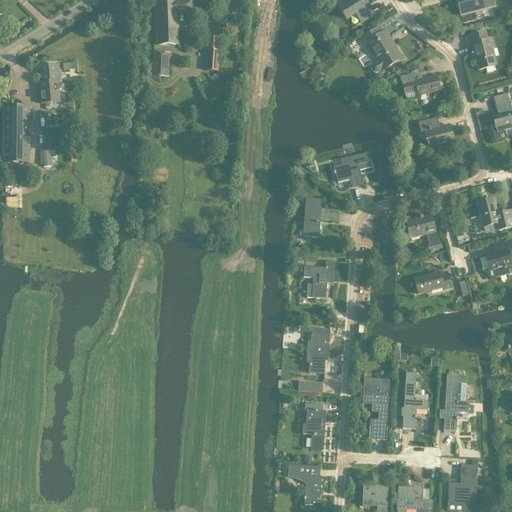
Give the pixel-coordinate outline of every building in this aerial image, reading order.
[(154,1),(155,29),(155,46),(178,45),(177,16),(193,15),(192,0),(156,0),(156,1),(154,1)] [(364,0),(341,0),(336,3),(346,20),(356,14),(361,23),(374,15),(364,0)] [(492,0),(456,0),(461,16),(494,8),(492,0)] [(377,29),(362,39),(376,62),(373,65),(371,66),(371,69),(372,72),(373,74),(376,74),(379,73),(382,71),(393,64),(402,59),(385,32),(381,35),(377,29)] [(485,34),(467,39),(472,56),(474,55),(479,71),(496,67),(492,50),(494,50),(492,40),(487,41),(485,34)] [(206,71),(218,72),(220,52),(207,51),(206,71)] [(153,53),(152,78),(163,78),(164,54),(153,53)] [(59,64),(41,66),(43,82),(40,83),(42,104),(60,102),(58,82),(61,82),(59,64)] [(409,67),(410,73),(420,70),(418,64),(409,67)] [(310,77),(317,80),(320,72),(313,69),(310,77)] [(413,75),(401,78),(405,95),(406,100),(418,97),(440,91),(437,77),(415,83),(413,75)] [(496,133),(497,133),(497,135),(505,133),(504,131),(511,129),(511,128),(511,109),(511,110),(507,95),(494,98),(498,113),(491,115),(496,133)] [(29,109),(4,109),(4,164),(29,165),(29,146),(29,136),(29,109)] [(438,119),(419,124),(421,134),(424,133),(428,151),(444,147),(444,148),(454,145),(449,126),(440,129),(438,119)] [(349,165),(334,169),(337,183),(349,180),(351,189),(363,186),(359,172),(371,169),(368,154),(348,159),(349,165)] [(306,200),(303,238),(319,239),(320,221),(339,222),(339,212),(321,211),(322,201),(306,200)] [(497,232),(511,229),(511,228),(511,218),(508,220),(507,213),(497,215),(493,200),(480,203),(481,208),(478,209),(483,228),(495,225),(497,232)] [(411,240),(425,237),(427,246),(429,252),(442,249),(440,243),(438,243),(431,216),(406,222),(411,240)] [(503,252),(485,257),(489,272),(495,271),(497,279),(508,276),(511,274),(511,266),(510,259),(511,258),(511,241),(501,244),(503,252)] [(313,279),(313,285),(308,285),(307,299),(326,300),(327,281),(334,281),(335,264),(326,264),(325,269),(304,268),(304,279),(313,279)] [(440,274),(414,280),(418,295),(443,289),(443,291),(451,289),(448,276),(441,279),(440,274)] [(468,296),(465,283),(459,284),(462,298),(468,296)] [(307,344),(306,365),(310,365),(309,374),(318,375),(324,375),(325,362),(325,357),(328,357),(329,336),(330,331),(312,330),(311,335),(311,345),(307,344)] [(406,374),(402,430),(415,431),(416,412),(427,412),(428,401),(415,400),(417,374),(406,374)] [(447,376),(443,432),(456,433),(457,414),(468,415),(469,403),(466,403),(467,386),(465,385),(465,377),(447,376)] [(370,421),(370,428),(369,440),(386,441),(389,381),(364,380),(363,405),(372,406),(372,413),(379,413),(378,421),(370,421)] [(282,404),(290,405),(290,396),(282,395),(282,404)] [(303,435),(311,436),(310,451),(323,452),(326,412),(322,412),(323,406),(305,405),(305,411),(307,412),(306,426),(303,425),(303,435)] [(319,477),(320,471),(320,468),(288,466),(288,477),(306,484),(304,506),(312,506),(313,504),(320,504),(321,477),(319,477)] [(449,484),(447,506),(463,507),(462,511),(474,511),(475,508),(477,480),(476,479),(477,467),(461,466),(460,479),(461,479),(460,485),(449,484)] [(363,484),(362,507),(377,508),(376,511),(386,511),(388,485),(363,484)] [(431,511),(432,511),(432,502),(422,502),(423,489),(398,488),(397,510),(416,511),(431,511)]
